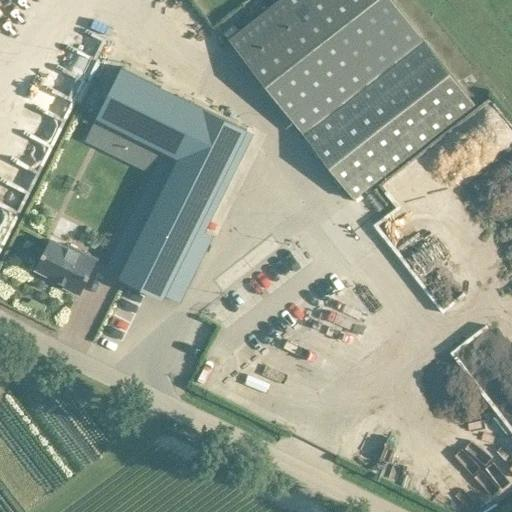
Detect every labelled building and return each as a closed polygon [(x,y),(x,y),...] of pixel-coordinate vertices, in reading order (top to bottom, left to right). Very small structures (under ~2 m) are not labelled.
[(185,11),(202,32),(214,23),(195,0),(166,0),(179,16),(185,11)] [(475,104),(426,41),(393,0),(279,0),(229,39),(305,136),(354,199),(475,104)] [(122,67),(97,117),(165,151),(117,248),(108,266),(122,273),(166,295),(180,301),(189,284),(213,235),(198,227),(246,129),(122,67)] [(80,295),(89,277),(98,259),(68,245),(67,247),(51,239),(44,251),(36,269),(65,284),(64,287),(80,295)] [(278,298),(305,280),(291,259),(264,277),(278,298)] [(253,319),(272,302),(255,285),(237,302),(253,319)] [(412,408),(430,394),(415,376),(397,391),(412,408)]
